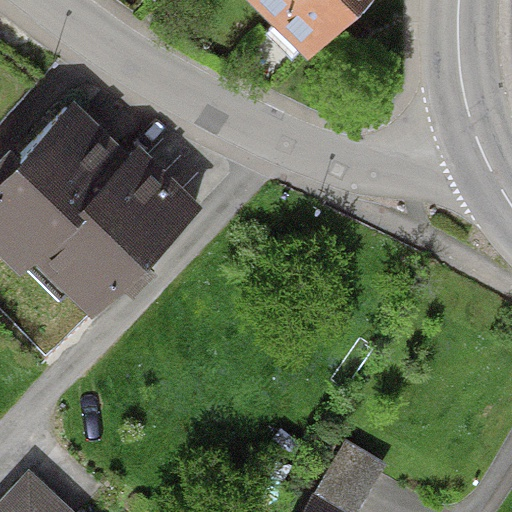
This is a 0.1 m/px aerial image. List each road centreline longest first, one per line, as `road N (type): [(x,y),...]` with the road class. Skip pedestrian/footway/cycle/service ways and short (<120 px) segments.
road 1 (residential): [(284,140),(0,438)]
road 2 (residential): [(284,140),(189,92),(49,0)]
road 3 (residential): [(483,155),(417,168),(366,166),(284,140)]
road 4 (secondary): [(458,0),(463,86),(483,155)]
